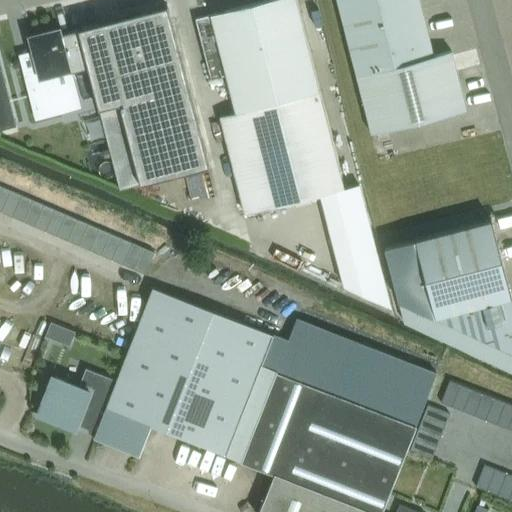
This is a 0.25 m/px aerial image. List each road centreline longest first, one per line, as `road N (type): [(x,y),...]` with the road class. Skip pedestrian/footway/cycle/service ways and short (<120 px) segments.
road 1 (unclassified): [(200,511),(0,436)]
road 2 (unclassified): [(511,122),(478,0)]
